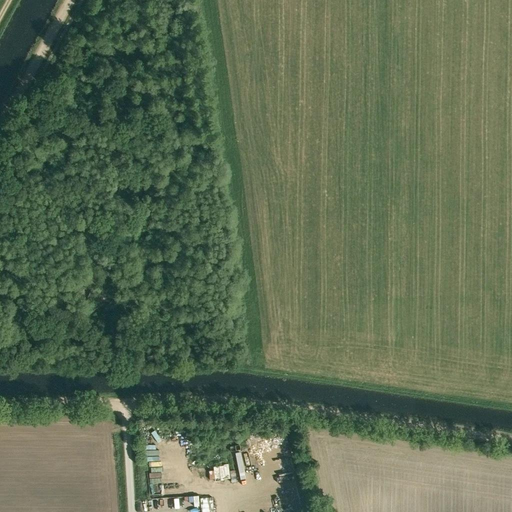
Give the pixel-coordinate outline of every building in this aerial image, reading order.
[(163,455),(165,450),(152,445),(150,449),(163,455)] [(240,460),(243,467),(252,463),(249,457),(240,460)] [(186,505),(197,505),(196,496),(186,497),(186,505)] [(207,511),(213,511),(212,497),(203,498),(204,511),(207,511)] [(169,508),(177,507),(176,499),(167,501),(169,508)]
